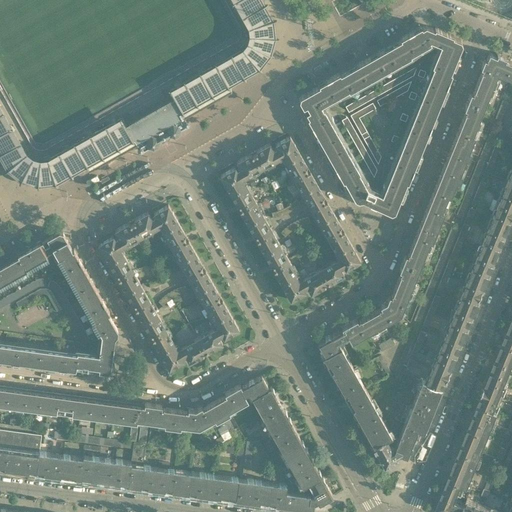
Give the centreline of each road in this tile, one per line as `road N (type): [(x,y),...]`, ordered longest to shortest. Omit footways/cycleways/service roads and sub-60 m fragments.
road 1 (residential): [(412,511),(511,264)]
road 2 (residential): [(385,264),(481,26)]
road 3 (residential): [(385,264),(365,247),(276,87)]
road 4 (residential): [(182,166),(279,340)]
road 5 (residential): [(195,511),(0,486)]
road 6 (residential): [(279,340),(376,511)]
road 7 (residential): [(90,215),(84,243),(163,390)]
road 8 (residential): [(0,369),(163,390)]
road 9 (residential): [(416,3),(276,87)]
road 10 (residential): [(279,340),(371,288),(385,264)]
road 11 (residential): [(163,390),(200,383),(279,340)]
road 12 (residential): [(276,87),(244,131),(182,166)]
